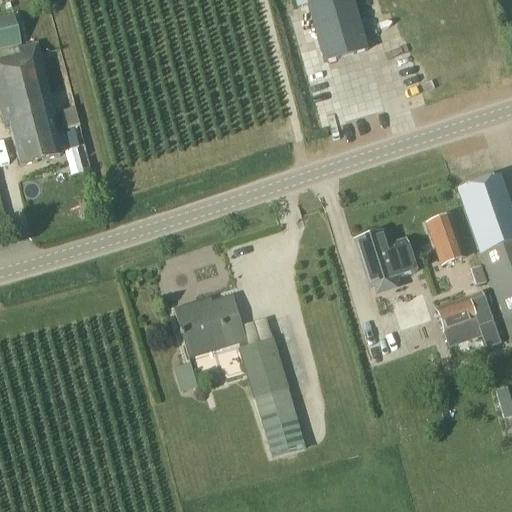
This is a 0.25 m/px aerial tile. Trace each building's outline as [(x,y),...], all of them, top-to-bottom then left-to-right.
[(295,0),(296,1),(277,7),(280,16),(309,9),(324,64),(367,52),(352,0),(295,0)] [(0,105),(6,129),(11,128),(21,167),(59,158),(50,119),(55,118),(38,50),(37,44),(21,48),(12,17),(0,19),(0,105)] [(74,133),(54,138),(58,154),(78,149),(74,133)] [(511,212),(500,180),(457,192),(458,192),(480,256),(493,291),(502,324),(511,358),(511,212)] [(449,218),(426,226),(441,268),(464,260),(449,218)] [(380,235),(355,242),(369,289),(394,282),(394,281),(415,274),(405,242),(384,248),(380,235)] [(480,269),(470,272),(476,288),(485,285),(480,269)] [(200,305),(174,313),(190,363),(213,356),(246,346),(242,335),(231,299),(201,309),(200,305)] [(467,301),(436,312),(444,335),(475,324),(467,301)] [(270,461),(304,453),(273,341),(239,351),(252,401),(270,461)] [(190,365),(173,370),(180,395),(197,390),(190,365)] [(511,419),(511,409),(506,390),(495,394),(503,422),(511,419)]
